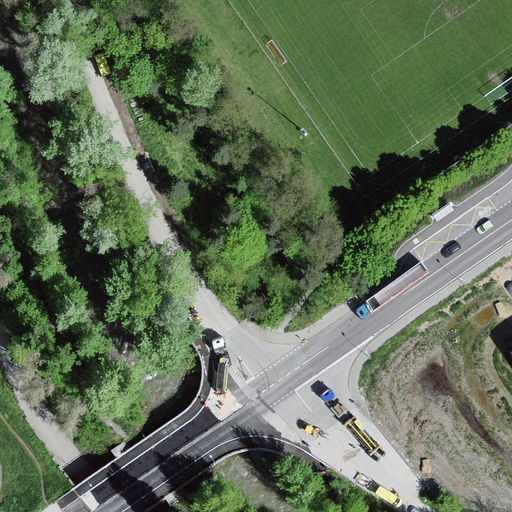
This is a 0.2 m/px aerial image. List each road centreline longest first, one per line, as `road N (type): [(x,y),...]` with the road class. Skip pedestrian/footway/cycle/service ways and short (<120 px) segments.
road 1 (track): [(64,0),(179,272),(264,391)]
road 2 (tertiary): [(511,220),(285,376)]
road 3 (tertiary): [(285,376),(91,511)]
road 4 (unclassified): [(0,351),(113,511)]
road 5 (unclassified): [(285,376),(346,448),(417,511)]
